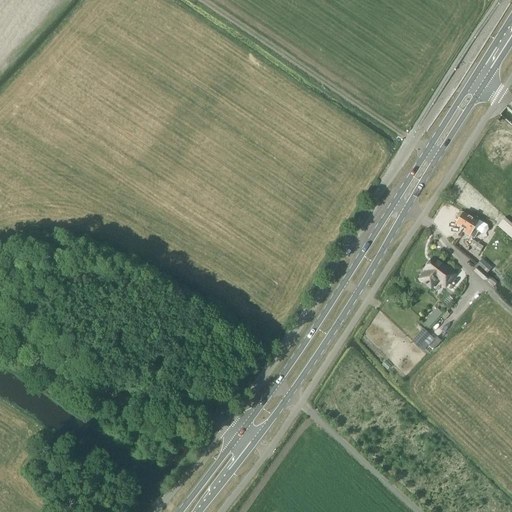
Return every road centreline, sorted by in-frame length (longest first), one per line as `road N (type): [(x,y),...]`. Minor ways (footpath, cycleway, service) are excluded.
road 1 (secondary): [(475,74),(276,384),(179,511)]
road 2 (secondary): [(198,511),(289,395),(485,82)]
road 3 (track): [(417,511),(276,384)]
